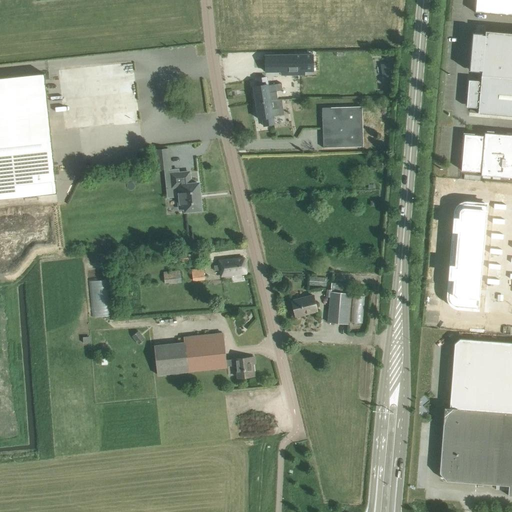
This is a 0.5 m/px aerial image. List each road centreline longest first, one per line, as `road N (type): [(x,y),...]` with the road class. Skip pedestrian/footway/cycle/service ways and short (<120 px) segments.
road 1 (residential): [(299,433),(230,159),(207,0)]
road 2 (secondary): [(401,259),(423,0)]
road 3 (secondary): [(401,259),(378,472)]
road 4 (secondary): [(397,470),(401,259)]
road 5 (unknown): [(511,22),(461,20),(449,95),(460,114),(511,120)]
